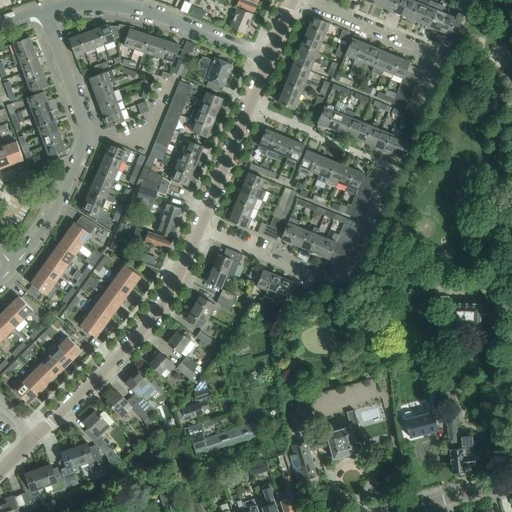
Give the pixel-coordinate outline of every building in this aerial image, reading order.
[(256,3),(248,0),(234,0),(238,1),(236,5),(253,13),(256,3)] [(393,12),(397,0),(386,0),(383,8),(393,12)] [(402,15),(408,0),(397,0),(393,12),(402,15)] [(410,23),(419,0),(413,0),(414,0),(413,0),(408,0),(402,15),(407,18),(406,20),(407,22),(410,23)] [(429,2),(425,0),(419,0),(410,23),(412,24),(414,23),(415,21),(421,23),(429,2)] [(429,2),(421,23),(430,27),(439,4),(430,0),(429,2)] [(440,31),(447,14),(442,12),(444,6),(439,4),(430,27),(440,31)] [(234,18),(230,27),(244,33),(248,24),(252,15),(237,9),(234,18)] [(457,34),(465,14),(459,12),(457,18),(447,14),(440,31),(449,35),(448,35),(449,35),(450,31),(457,34)] [(328,28),(329,24),(312,17),(312,18),(311,17),(309,18),(308,21),(309,23),(310,23),(308,26),(325,34),(328,28)] [(114,41),(108,24),(107,24),(102,26),(101,24),(99,23),(96,24),(105,45),(114,41)] [(105,45),(96,24),(94,25),(93,27),(94,29),(89,31),(95,48),(105,45)] [(134,50),(140,32),(133,30),(134,27),(119,24),(119,37),(126,40),(124,46),(134,50)] [(321,43),(325,34),(308,26),(304,36),(321,43)] [(346,42),(350,32),(343,29),(339,39),(346,42)] [(95,48),(89,31),(83,33),(82,31),(80,30),(77,31),(85,52),(95,48)] [(85,52),(77,31),(75,31),(74,34),(75,36),(70,38),(69,38),(75,56),(85,52)] [(144,53),(150,35),(140,32),(134,50),(144,53)] [(154,56),(159,38),(150,35),(144,53),(154,56)] [(317,53),(321,43),(304,36),(301,46),(317,53)] [(34,47),(30,37),(13,44),(17,53),(34,47)] [(164,59),(169,41),(159,38),(154,56),(164,59)] [(356,59),(363,42),(352,38),(346,55),(355,59),(356,59)] [(173,62),(179,45),(169,41),(164,59),(173,62)] [(188,56),(193,44),(187,41),(181,54),(182,54),(181,55),(187,57),(187,56),(188,56)] [(365,63),(372,46),(363,42),(356,59),(355,59),(353,64),(362,67),(364,62),(365,63)] [(314,62),(317,53),(301,46),(297,55),(314,62)] [(374,67),(381,50),(372,46),(365,63),(374,67)] [(37,57),(34,47),(17,53),(21,63),(37,57)] [(374,67),(372,72),(381,76),(384,70),(391,53),(381,50),(374,67)] [(393,74),(400,57),(391,53),(384,70),(393,74)] [(179,75),(187,57),(181,55),(174,72),(179,75)] [(310,71),(314,62),(297,55),(293,65),(310,71)] [(41,66),(37,57),(21,63),(24,72),(41,66)] [(228,75),(232,64),(215,58),(214,60),(203,57),(202,60),(200,59),(199,61),(222,71),(222,72),(228,75)] [(406,70),(409,65),(410,61),(400,57),(393,74),(403,78),(404,76),(406,70)] [(200,64),(199,68),(204,70),(200,78),(223,87),(228,75),(222,72),(222,71),(199,61),(199,63),(200,64)] [(306,81),(310,71),(293,65),(289,74),(306,81)] [(421,70),(412,66),(409,65),(406,70),(419,76),(421,70)] [(44,75),(41,66),(24,72),(28,82),(44,75)] [(109,81),(115,79),(112,70),(89,79),(93,88),(110,82),(109,81)] [(419,76),(406,70),(404,76),(417,81),(419,76)] [(302,90),(306,81),(289,74),(285,83),(302,90)] [(48,86),(44,75),(28,82),(31,92),(48,86)] [(417,81),(404,76),(403,78),(402,82),(414,87),(417,81)] [(110,82),(93,88),(96,98),(113,92),(110,82)] [(191,92),(193,87),(180,82),(178,87),(191,92)] [(414,87),(402,82),(399,87),(412,92),(414,87)] [(306,91),(302,90),(285,83),(281,93),(298,100),(301,94),(304,95),(306,91)] [(342,92),(344,87),(334,83),(332,88),(342,92)] [(188,98),(191,92),(178,87),(176,92),(188,98)] [(412,92),(399,87),(397,93),(410,98),(412,92)] [(15,97),(12,88),(7,89),(10,99),(15,97)] [(48,101),(44,91),(27,98),(31,107),(48,101)] [(117,101),(113,92),(96,98),(100,107),(117,101)] [(186,104),(188,98),(176,92),(173,98),(186,104)] [(219,108),(223,99),(206,92),(202,101),(202,102),(219,108)] [(294,109),(298,100),(281,93),(277,102),(294,109)] [(410,98),(397,93),(395,98),(408,103),(410,98)] [(319,108),(323,99),(318,96),(314,106),(319,108)] [(184,109),(186,104),(173,98),(171,104),(184,109)] [(408,103),(395,98),(393,103),(406,108),(408,103)] [(215,118),(219,108),(202,102),(202,101),(196,99),(195,103),(201,106),(199,111),(215,118)] [(51,110),(48,101),(31,107),(35,117),(51,110)] [(120,111),(117,101),(100,107),(103,117),(120,111)] [(149,110),(146,102),(146,101),(137,104),(141,114),(149,110)] [(15,113),(12,103),(7,105),(11,115),(15,113)] [(181,115),(184,109),(171,104),(169,110),(181,115)] [(315,118),(319,108),(314,106),(312,112),(310,116),(315,118)] [(327,128),(335,110),(325,106),(317,124),(327,128)] [(336,107),(335,110),(327,128),(337,132),(344,114),(345,111),(336,107)] [(8,120),(4,108),(0,109),(0,114),(3,122),(8,120)] [(215,118),(199,111),(194,109),(190,118),(195,120),(212,127),(215,118)] [(55,120),(51,110),(35,117),(38,126),(55,120)] [(179,120),(181,115),(169,110),(167,115),(179,120)] [(124,121),(120,111),(103,117),(107,127),(124,121)] [(346,135),(353,118),(344,114),(337,132),(346,135)] [(177,126),(179,120),(167,115),(164,121),(177,126)] [(195,120),(190,118),(188,118),(187,120),(188,123),(193,125),(190,131),(207,138),(212,127),(195,120)] [(356,139),(363,122),(353,118),(346,135),(356,139)] [(58,130),(55,120),(38,126),(42,136),(58,130)] [(177,126),(164,121),(162,126),(175,131),(177,126)] [(365,143),(372,126),(363,122),(356,139),(365,143)] [(375,147),(382,130),(376,127),(378,124),(373,122),(372,126),(365,143),(375,147)] [(175,131),(162,126),(160,131),(173,137),(175,131)] [(269,150),(275,133),(266,129),(257,149),(261,154),(265,156),(268,149),(269,150)] [(62,139),(58,130),(42,136),(45,146),(62,139)] [(384,151),(391,133),(382,130),(375,147),(384,151)] [(173,137),(160,131),(157,137),(170,143),(173,137)] [(268,149),(265,156),(275,160),(278,153),(285,137),(275,133),(269,150),(268,149)] [(394,155),(401,137),(391,133),(384,151),(394,155)] [(170,143),(157,137),(155,143),(168,148),(170,143)] [(287,157),(294,140),(285,137),(278,153),(287,157)] [(403,158),(410,141),(401,137),(394,155),(403,158)] [(66,150),(62,139),(45,146),(49,156),(43,158),(45,163),(59,158),(57,153),(66,150)] [(298,161),(304,145),(294,140),(287,157),(288,157),(286,163),(295,167),(297,161),(298,161)] [(24,160),(16,141),(4,145),(11,165),(24,160)] [(201,153),(203,147),(186,141),(183,149),(182,150),(201,158),(203,154),(201,153)] [(30,152),(26,142),(21,144),(25,153),(30,152)] [(166,154),(168,148),(155,143),(153,149),(165,154),(166,154)] [(126,163),(131,151),(122,147),(120,149),(110,144),(105,154),(122,161),(126,163)] [(0,168),(11,165),(4,145),(0,146),(0,168)] [(182,150),(183,149),(178,148),(176,153),(181,154),(179,159),(196,166),(198,161),(200,162),(201,158),(182,150)] [(163,160),(166,154),(165,154),(153,149),(150,155),(155,157),(163,160)] [(300,167),(298,170),(307,174),(309,171),(316,154),(307,150),(300,167)] [(33,161),(30,152),(25,153),(28,163),(33,161)] [(118,170),(122,161),(105,154),(101,163),(118,170)] [(319,175),(326,158),(316,154),(309,171),(319,175)] [(150,168),(155,157),(150,155),(146,166),(150,168)] [(326,183),(335,161),(326,158),(319,175),(317,179),(326,183)] [(196,166),(179,159),(177,164),(174,163),(172,164),(170,167),(194,176),(195,173),(193,172),(196,166)] [(337,182),(344,165),(335,161),(326,183),(336,187),(338,183),(337,182)] [(114,180),(118,170),(101,163),(97,173),(114,180)] [(259,172),(261,167),(251,163),(249,168),(259,172)] [(150,168),(146,166),(145,165),(139,179),(143,180),(141,186),(157,192),(165,195),(170,182),(163,177),(150,168)] [(347,186),(354,169),(344,165),(337,182),(338,183),(347,186)] [(136,178),(140,168),(135,166),(131,176),(136,178)] [(194,176),(170,167),(169,171),(173,173),(171,179),(188,186),(190,180),(192,181),(194,176)] [(268,176),(270,171),(261,167),(259,172),(268,176)] [(361,181),(363,175),(364,173),(354,169),(347,186),(345,191),(355,195),(356,192),(359,187),(361,181)] [(261,189),(265,179),(248,172),(244,182),(261,189)] [(110,189),(114,180),(97,173),(93,182),(110,189)] [(290,179),(280,175),(278,180),(288,184),(290,179)] [(376,180),(367,177),(363,175),(361,181),(374,186),(376,180)] [(139,179),(129,202),(134,204),(141,186),(143,180),(139,179)] [(374,186),(361,181),(359,187),(371,192),(374,186)] [(108,194),(110,189),(93,182),(89,192),(106,199),(106,198),(113,201),(115,197),(108,194)] [(267,191),(261,189),(244,182),(240,191),(257,198),(263,200),(267,191)] [(151,210),(157,192),(141,186),(134,204),(151,210)] [(371,192),(359,187),(356,192),(369,197),(371,192)] [(292,201),(296,191),(291,189),(287,199),(292,201)] [(253,208),(257,198),(240,191),(236,201),(253,208)] [(102,208),(106,199),(89,192),(85,201),(102,208)] [(367,203),(369,197),(356,192),(355,195),(354,198),(367,203)] [(367,203),(354,198),(352,203),(365,209),(367,203)] [(288,211),(292,201),(287,199),(283,209),(288,211)] [(98,218),(102,208),(85,201),(81,211),(98,218)] [(249,217),(253,208),(236,201),(232,210),(249,217)] [(129,202),(126,208),(123,216),(128,219),(134,204),(129,202)] [(365,209),(352,203),(349,209),(362,215),(365,209)] [(177,226),(183,209),(167,204),(161,220),(177,226)] [(284,221),(288,211),(283,209),(279,219),(284,221)] [(362,215),(349,209),(347,214),(360,220),(362,215)] [(247,223),(249,217),(232,210),(228,220),(248,228),(250,224),(247,223)] [(344,223),(346,218),(342,217),(342,216),(336,214),(334,219),(344,223)] [(74,222),(66,233),(82,245),(90,234),(97,225),(82,215),(76,223),(74,222)] [(274,216),(270,226),(280,231),(284,221),(279,219),(274,216)] [(298,226),(300,221),(291,217),(288,222),(281,239),(291,243),(298,226)] [(359,223),(346,218),(344,223),(344,224),(357,229),(359,223)] [(172,238),(177,226),(161,220),(157,232),(172,238)] [(129,228),(130,225),(122,222),(119,229),(128,232),(129,228)] [(357,229),(344,224),(342,229),(354,234),(357,229)] [(267,225),(263,234),(277,240),(277,238),(280,231),(270,226),(267,225)] [(300,247),(307,230),(298,226),(291,243),(300,247)] [(168,250),(172,239),(162,236),(136,227),(134,235),(145,239),(144,241),(168,250)] [(316,234),(317,234),(319,228),(314,227),(312,232),(307,230),(300,247),(309,251),(316,234)] [(354,234),(342,229),(339,235),(352,240),(354,234)] [(82,245),(66,233),(59,243),(75,255),(82,245)] [(335,246),(337,240),(339,235),(334,233),(331,240),(326,238),(319,255),(329,259),(330,257),(332,252),(335,246)] [(319,255),(326,238),(317,234),(316,234),(309,251),(319,255)] [(350,246),(352,240),(339,235),(337,240),(350,246)] [(350,246),(337,240),(335,246),(347,251),(350,246)] [(68,265),(75,255),(59,243),(52,253),(68,265)] [(347,251),(335,246),(332,252),(345,257),(347,251)] [(233,276),(242,255),(226,248),(223,256),(218,255),(213,268),(227,274),(227,273),(233,276)] [(345,257),(332,252),(330,257),(343,262),(345,257)] [(61,275),(68,265),(52,253),(44,263),(61,275)] [(103,266),(109,258),(106,255),(100,263),(103,266)] [(61,275),(44,263),(37,273),(54,285),(61,275)] [(99,272),(103,266),(100,263),(95,269),(99,272)] [(141,277),(125,265),(117,275),(133,287),(141,277)] [(85,277),(91,270),(87,267),(82,275),(85,277)] [(221,288),(227,274),(213,268),(207,282),(221,288)] [(267,290),(273,273),(264,269),(257,286),(267,290)] [(37,273),(30,283),(47,295),(51,298),(58,289),(54,285),(37,273)] [(276,294),(283,277),(273,273),(267,290),(265,295),(274,299),(276,294)] [(133,287),(117,275),(110,285),(126,297),(133,287)] [(89,285),(94,278),(90,276),(85,283),(89,285)] [(292,300),(297,288),(291,285),(293,281),(283,277),(276,294),(292,300)] [(126,297),(110,285),(102,295),(118,307),(126,297)] [(71,297),(76,290),(73,287),(67,295),(71,297)] [(298,302),(303,290),(297,288),(292,300),(298,302)] [(236,295),(223,289),(220,296),(233,302),(236,295)] [(249,308),(254,296),(249,294),(244,306),(249,308)] [(67,303),(71,297),(67,295),(63,301),(67,303)] [(118,307),(102,295),(95,305),(111,317),(118,307)] [(33,310),(18,296),(9,305),(24,319),(33,310)] [(215,305),(200,296),(193,307),(208,316),(215,305)] [(233,302),(220,296),(217,302),(231,308),(233,302)] [(75,297),(71,303),(74,306),(79,299),(75,297)] [(476,328),(477,326),(479,326),(479,313),(485,313),(486,298),(479,297),(479,304),(450,304),(450,325),(451,325),(453,327),(457,327),(459,325),(470,326),(472,328),(476,328)] [(67,308),(66,310),(69,313),(71,310),(74,306),(71,303),(67,308)] [(24,319),(9,305),(0,314),(14,328),(24,319)] [(111,317),(95,305),(87,315),(104,327),(111,317)] [(208,316),(193,307),(187,319),(201,327),(208,316)] [(0,331),(5,337),(14,328),(0,314),(0,313),(0,331)] [(104,327),(87,315),(80,325),(97,337),(104,327)] [(386,336),(384,324),(380,325),(379,318),(363,320),(363,324),(362,324),(364,339),(386,336)] [(38,334),(44,328),(41,325),(35,331),(38,334)] [(48,335),(54,329),(51,326),(45,332),(48,335)] [(212,339),(200,330),(196,336),(208,344),(212,339)] [(33,339),(38,334),(35,331),(30,336),(33,339)] [(185,358),(194,345),(179,331),(169,343),(185,358)] [(42,340),(48,335),(45,332),(39,337),(42,340)] [(82,351),(68,337),(58,346),(72,361),(82,351)] [(20,351),(27,345),(23,342),(17,348),(20,351)] [(30,353),(36,346),(33,343),(27,350),(30,353)] [(72,361),(58,346),(50,354),(64,369),(72,361)] [(15,356),(20,351),(17,348),(12,353),(15,356)] [(25,358),(30,353),(27,350),(22,355),(25,358)] [(164,376),(174,365),(160,353),(150,364),(164,376)] [(64,369),(50,354),(41,363),(55,378),(64,369)] [(206,371),(187,355),(182,362),(200,378),(206,371)] [(378,355),(370,356),(371,365),(379,364),(378,355)] [(0,366),(3,369),(9,362),(6,359),(0,364),(0,366)] [(12,370),(19,364),(16,361),(9,367),(12,370)] [(200,378),(182,362),(177,368),(196,384),(200,378)] [(55,378),(41,363),(32,372),(46,386),(55,378)] [(7,375),(12,370),(9,367),(4,372),(7,375)] [(144,399),(155,388),(146,378),(147,377),(145,376),(144,376),(139,371),(127,382),(143,399),(144,398),(144,399)] [(46,386),(32,372),(23,381),(37,395),(46,386)] [(200,402),(177,410),(179,419),(184,418),(184,419),(203,413),(202,409),(209,407),(205,397),(210,396),(205,380),(201,381),(195,389),(195,392),(197,400),(199,400),(200,402)] [(37,395),(23,381),(14,390),(28,404),(37,395)] [(434,389),(435,399),(432,399),(433,404),(436,403),(437,417),(444,416),(442,398),(441,388),(434,389)] [(123,406),(128,402),(117,391),(107,400),(123,418),(128,412),(123,406)] [(144,399),(144,398),(143,399),(138,403),(151,418),(157,412),(144,399)] [(151,418),(138,403),(133,408),(144,419),(146,425),(151,435),(155,433),(157,432),(153,420),(151,418)] [(355,412),(359,426),(390,418),(386,404),(355,412)] [(363,442),(358,425),(353,410),(346,413),(350,426),(325,433),(317,435),(321,448),(329,446),(333,458),(358,451),(356,444),(363,442)] [(109,426),(102,417),(101,415),(100,416),(95,411),(84,421),(97,436),(109,426)] [(438,429),(434,413),(417,417),(415,414),(413,412),(410,411),(408,411),(405,413),(403,415),(402,418),(402,421),(401,421),(403,429),(407,428),(409,437),(438,429)] [(475,464),(474,454),(473,454),(472,436),(461,437),(462,448),(453,449),(452,443),(460,442),(457,414),(455,414),(455,411),(445,412),(451,473),(465,471),(465,469),(471,469),(471,465),(475,464)] [(211,420),(187,428),(189,435),(197,458),(198,457),(258,437),(253,422),(203,439),(201,432),(204,431),(203,428),(213,425),(211,420)] [(114,451),(103,438),(97,444),(107,455),(114,451)] [(316,476),(309,452),(306,441),(291,446),(294,455),(290,456),(296,478),(300,477),(301,480),(316,476)] [(94,461),(89,447),(87,443),(74,447),(81,466),(89,463),(91,470),(92,470),(94,476),(107,472),(102,459),(94,461)] [(81,466),(74,447),(61,452),(68,471),(63,473),(65,478),(64,479),(67,488),(79,483),(74,469),(81,466)] [(122,459),(114,451),(107,455),(112,468),(122,459)] [(293,483),(290,475),(291,474),(285,454),(278,456),(285,476),(284,476),(287,485),(293,483)] [(175,459),(166,462),(172,484),(181,481),(175,459)] [(269,470),(265,460),(247,466),(251,476),(269,470)] [(57,481),(52,469),(51,464),(38,469),(45,486),(52,484),(55,492),(60,490),(63,500),(68,497),(65,488),(67,488),(64,479),(57,481)] [(247,466),(241,468),(245,478),(251,476),(247,466)] [(45,486),(38,469),(25,474),(31,490),(26,492),(32,509),(35,508),(37,505),(35,499),(40,497),(37,489),(45,486)] [(181,511),(173,486),(158,491),(163,506),(171,504),(173,511),(181,511)] [(277,511),(270,487),(262,489),(266,499),(259,501),(263,511),(277,511)] [(0,511),(19,511),(17,508),(29,503),(25,492),(14,496),(14,495),(5,499),(6,503),(7,505),(3,507),(2,505),(0,505),(0,511)] [(131,499),(129,494),(121,496),(123,502),(131,499)] [(298,511),(292,494),(286,496),(287,498),(280,501),(283,511),(298,511)] [(123,502),(121,496),(121,495),(111,499),(114,506),(123,502)] [(258,511),(254,499),(253,495),(248,497),(249,500),(250,505),(244,507),(244,511),(258,511)] [(244,511),(244,507),(241,500),(237,501),(240,509),(232,511),(244,511)] [(202,511),(206,511),(203,501),(195,503),(198,511),(202,511)] [(230,511),(227,503),(220,505),(222,511),(230,511)]
